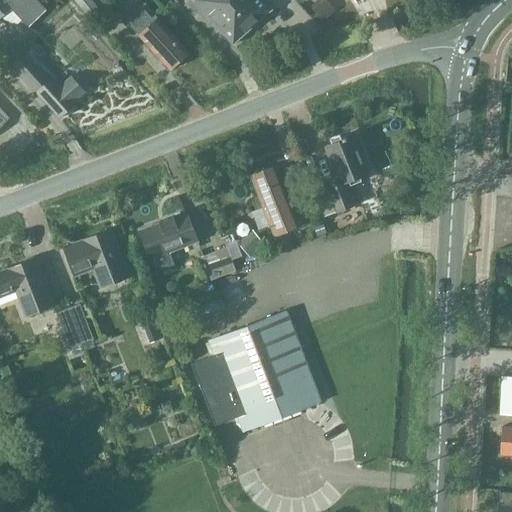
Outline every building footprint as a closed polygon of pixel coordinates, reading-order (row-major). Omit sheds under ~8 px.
[(0,0),(0,17),(9,8),(28,28),(45,11),(35,0),(6,0),(4,2),(1,0),(0,0)] [(98,8),(90,0),(72,0),(87,18),(98,8)] [(252,28),(227,0),(192,0),(193,0),(232,44),(231,44),(232,45),(252,28)] [(227,0),(252,28),(272,10),(271,9),(270,9),(262,0),(227,0)] [(322,19),(334,10),(326,0),(323,0),(314,8),(322,19)] [(127,15),(126,21),(126,22),(169,70),(177,62),(178,63),(183,63),(188,59),(188,54),(187,54),(188,53),(154,15),(151,18),(142,7),(138,11),(132,10),(127,15)] [(9,64),(58,118),(74,103),(73,102),(85,90),(71,76),(59,87),(51,79),(50,80),(22,52),(9,64)] [(0,127),(10,119),(0,108),(0,127)] [(326,127),(316,131),(319,141),(330,137),(326,127)] [(326,148),(340,184),(327,189),(336,212),(355,205),(347,183),(368,175),(354,137),(348,139),(347,137),(343,138),(344,141),(326,148)] [(271,228),(275,237),(301,227),(277,166),(251,176),(259,198),(253,201),(257,210),(263,208),(270,226),(268,227),(269,228),(271,228)] [(140,230),(154,269),(172,263),(169,251),(197,240),(186,213),(140,230)] [(356,217),(342,221),(345,229),(358,225),(356,217)] [(322,223),(313,227),(316,236),(325,233),(322,223)] [(94,269),(100,286),(128,276),(111,229),(61,248),(72,278),(94,269)] [(263,245),(252,232),(238,244),(249,256),(263,245)] [(202,256),(211,279),(216,277),(234,270),(225,247),(202,256)] [(0,299),(16,293),(26,317),(53,306),(35,259),(0,273),(0,299)] [(221,289),(216,277),(211,279),(206,282),(211,293),(221,289)] [(80,305),(69,309),(80,341),(92,337),(80,305)] [(80,341),(69,309),(57,313),(69,345),(80,341)] [(217,424),(240,415),(246,431),(322,400),(288,311),(211,339),(216,353),(193,362),(217,424)] [(161,335),(156,322),(144,327),(149,340),(161,335)] [(168,330),(172,342),(184,338),(180,326),(168,330)] [(511,376),(502,376),(500,413),(511,413),(511,376)] [(511,425),(502,426),(501,454),(511,454),(511,425)] [(498,505),(497,511),(511,511),(511,493),(499,492),(498,505)]
